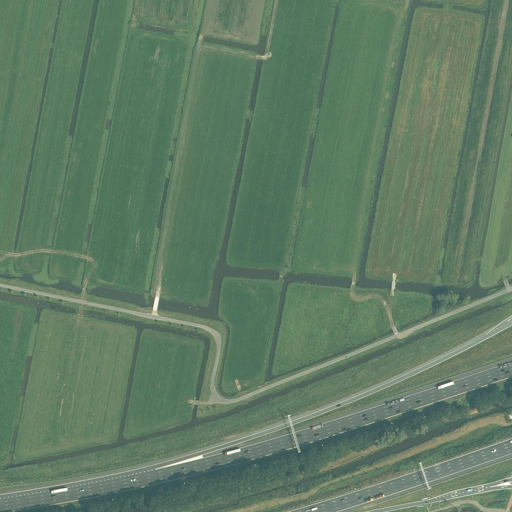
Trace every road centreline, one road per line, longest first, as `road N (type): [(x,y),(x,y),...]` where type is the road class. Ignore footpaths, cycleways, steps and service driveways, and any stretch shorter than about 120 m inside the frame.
road 1 (unclassified): [(0,285),(211,330),(219,347),(213,392),(229,402),(511,288)]
road 2 (motorway): [(511,323),(364,394),(156,476)]
road 3 (motorway): [(511,368),(156,476)]
road 4 (track): [(397,335),(389,310),(393,281),(447,0)]
road 5 (motorway): [(311,511),(511,446)]
road 6 (motorway): [(156,476),(0,505)]
